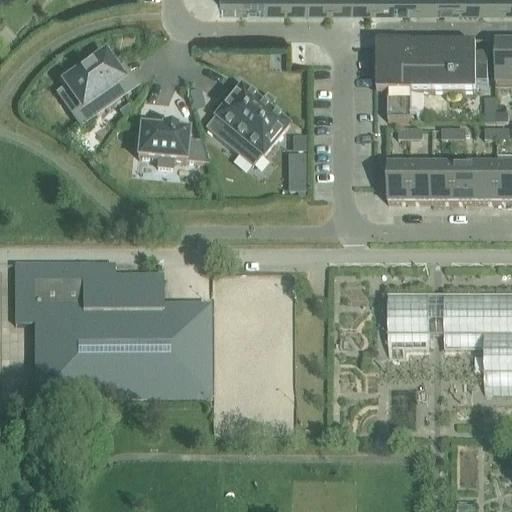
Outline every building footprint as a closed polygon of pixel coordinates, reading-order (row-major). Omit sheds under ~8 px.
[(6,25),(0,31),(0,40),(9,48),(19,38),(6,25)] [(511,47),(496,48),(496,94),(511,94),(511,47)] [(412,126),(412,97),(477,97),(477,90),(489,90),(488,61),(477,61),(477,48),(377,48),(377,98),(388,98),(388,126),(412,126)] [(104,60),(65,87),(81,111),(71,118),(80,130),(125,98),(117,87),(121,84),(104,60)] [(215,122),(206,132),(216,140),(225,148),(239,159),(252,171),(261,160),(262,161),(289,129),(241,88),(214,121),(215,122)] [(486,127),(497,127),(497,117),(496,103),(486,103),(486,127)] [(509,117),(497,117),(497,127),(509,127),(509,117)] [(162,133),(140,131),(137,162),(158,164),(158,172),(171,174),(172,166),(186,167),(208,169),(201,146),(188,145),(189,136),(176,134),(176,132),(163,131),(162,133)] [(399,135),(399,145),(411,145),(411,135),(399,135)] [(423,145),(423,135),(411,135),(411,145),(423,145)] [(442,135),(442,145),(454,145),(454,135),(442,135)] [(454,145),(466,145),(466,135),(454,135),(454,145)] [(498,135),(485,135),(485,145),(497,145),(498,135)] [(497,145),(509,145),(509,135),(498,135),(497,145)] [(307,142),(295,142),(295,157),(308,157),(307,142)] [(305,160),(289,161),(289,180),(305,180),(305,160)] [(511,207),(511,170),(498,171),(497,208),(511,207)] [(411,171),(388,171),(388,208),(411,208),(411,171)] [(432,208),(432,171),(411,171),(411,208),(432,208)] [(454,208),(454,171),(432,171),(432,208),(454,208)] [(476,208),(476,171),(454,171),(454,208),(476,208)] [(497,208),(498,171),(476,171),(476,208),(497,208)] [(15,329),(41,329),(41,401),(205,400),(204,317),(163,316),(163,280),(115,280),(115,269),(15,269),(15,329)] [(511,299),(384,300),(384,322),(389,322),(389,361),(406,361),(406,355),(430,356),(430,342),(446,342),(445,355),(486,356),(486,400),(511,399),(511,299)]
